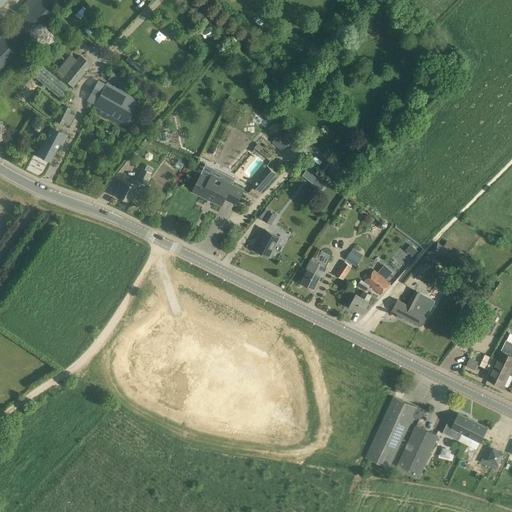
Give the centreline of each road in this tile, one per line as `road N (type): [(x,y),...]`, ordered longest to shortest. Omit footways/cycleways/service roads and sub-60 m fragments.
road 1 (secondary): [(511,412),(0,168)]
road 2 (track): [(0,416),(74,368),(102,338),(160,241)]
